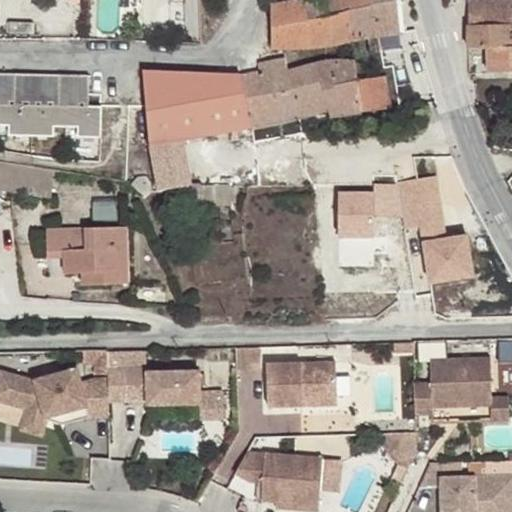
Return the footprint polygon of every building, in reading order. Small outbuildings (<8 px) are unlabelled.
[(200,0),(185,0),(187,33),(193,36),(201,37),(200,0)] [(353,40),(351,9),(349,0),(296,0),(271,5),(272,47),(304,48),(316,46),(353,40)] [(349,0),(351,9),(376,3),(375,0),(349,0)] [(375,0),(376,3),(381,35),(403,32),(398,0),(375,0)] [(511,0),(468,0),(468,49),(486,49),(489,72),(511,72),(511,36),(511,37),(511,0)] [(381,35),(376,3),(351,9),(353,40),(370,37),(381,35)] [(383,49),(381,35),(370,37),(372,51),(383,49)] [(289,121),(306,117),(290,70),(285,57),(258,62),(260,70),(240,74),(143,71),(150,139),(151,148),(159,191),(181,191),(182,205),(231,205),(230,185),(194,186),(185,142),(289,121)] [(358,79),(356,59),(325,61),(328,85),(358,79)] [(328,85),(325,61),(290,70),(306,117),(328,110),(330,118),(361,112),(392,108),(388,75),(358,79),(328,85)] [(0,103),(32,104),(67,105),(90,105),(90,75),(0,73),(0,103)] [(32,104),(0,103),(0,124),(10,125),(10,135),(32,135),(32,104)] [(67,105),(32,104),(32,135),(54,136),(54,125),(67,125),(67,105)] [(67,125),(79,125),(78,137),(103,137),(103,106),(90,105),(67,105),(67,125)] [(0,190),(51,198),(55,172),(0,163),(0,190)] [(475,276),(469,238),(447,241),(436,177),(399,183),(405,216),(407,230),(423,228),(431,283),(475,276)] [(405,216),(399,183),(376,185),(376,193),(340,194),(342,237),(376,236),(376,217),(405,216)] [(314,196),(314,185),(248,187),(248,198),(314,196)] [(105,271),(105,283),(129,282),(127,227),(49,230),(49,257),(64,257),(64,272),(82,272),(105,271)] [(83,284),(105,283),(105,271),(82,272),(83,284)] [(410,358),(409,337),(399,337),(400,358),(410,358)] [(119,345),(119,369),(143,368),(142,345),(119,345)] [(486,355),(426,357),(427,379),(410,380),(412,412),(430,412),(429,404),(486,403),(488,403),(487,395),(486,355)] [(298,395),(333,394),(332,359),(262,361),(264,404),(298,403),(298,395)] [(106,414),(105,376),(92,377),(77,381),(73,367),(32,378),(0,369),(0,399),(24,406),(18,427),(39,433),(44,416),(43,413),(56,409),(59,420),(86,414),(106,414)] [(119,369),(105,369),(105,376),(106,401),(124,401),(124,388),(123,381),(143,380),(143,387),(144,401),(144,405),(197,403),(196,371),(143,372),(143,368),(119,369)] [(333,394),(298,395),(298,403),(333,402),(333,394)] [(487,418),(505,417),(504,394),(487,395),(488,403),(486,403),(487,418)] [(44,416),(59,420),(56,409),(43,413),(44,416)] [(319,455),(244,457),(231,480),(247,487),(261,486),(262,504),(277,504),(320,503),(319,455)] [(436,483),(448,482),(448,467),(426,468),(410,504),(437,504),(436,483)] [(448,482),(436,483),(437,504),(437,511),(511,511),(511,480),(448,482)]
